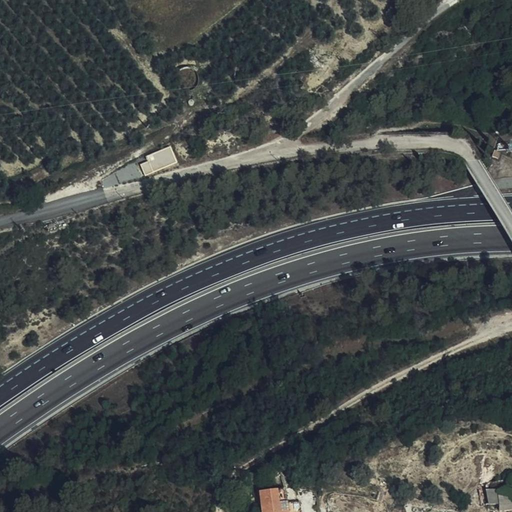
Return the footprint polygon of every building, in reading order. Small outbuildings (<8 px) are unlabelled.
[(176,164),(169,148),(145,157),(147,162),(151,174),(176,164)] [(143,177),(151,174),(147,162),(139,166),(143,177)] [(468,485),(470,506),(485,505),(487,511),(495,511),(507,511),(507,503),(511,502),(509,489),(507,479),(468,485)] [(241,488),(235,488),(234,489),(238,506),(245,505),(241,488)] [(255,511),(281,511),(277,490),(252,493),(255,511)]
